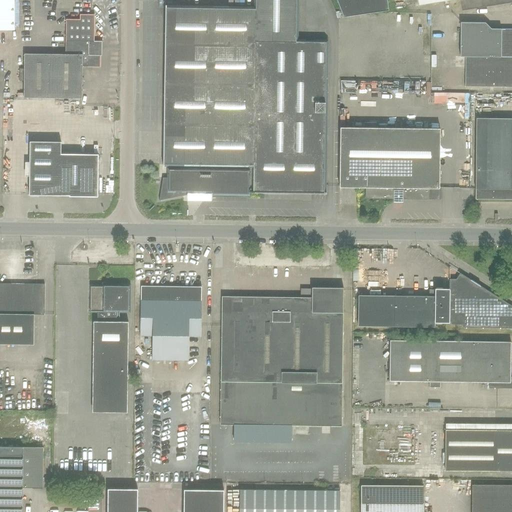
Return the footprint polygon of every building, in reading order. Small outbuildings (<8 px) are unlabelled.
[(0,0),(0,30),(14,31),(14,0),(0,0)] [(324,193),(326,42),(296,42),(296,0),(255,0),(256,9),(166,8),(163,165),(169,165),(169,178),(163,178),(163,179),(160,199),(159,199),(159,201),(160,200),(187,195),(187,197),(212,198),(212,193),(248,194),(248,192),(324,193)] [(336,0),(343,17),(388,11),(386,0),(336,0)] [(460,0),(462,11),(511,2),(511,0),(418,0),(419,5),(449,0),(460,0)] [(100,67),(100,42),(94,42),(94,15),(80,14),(80,19),(66,19),(65,55),(24,54),(24,98),(82,98),(82,67),(100,67)] [(460,57),(465,57),(511,57),(511,29),(491,29),(485,23),(460,22),(460,57)] [(511,57),(465,57),(465,87),(511,87),(511,57)] [(435,92),(435,102),(447,102),(448,92),(435,92)] [(511,199),(511,118),(476,118),(475,199),(511,199)] [(340,127),(339,187),(366,188),(366,198),(394,198),(394,202),(403,202),(403,198),(430,199),(431,199),(432,198),(433,198),(434,197),(435,197),(436,196),(437,195),(438,194),(438,193),(439,192),(439,191),(439,190),(439,189),(440,129),(351,128),(341,127),(340,127)] [(98,197),(98,154),(61,154),(61,142),(30,142),(29,195),(97,196),(97,197),(98,197)] [(511,328),(511,306),(480,286),(470,280),(460,273),(456,280),(449,279),(448,290),(428,290),(428,296),(357,296),(357,327),(434,327),(434,324),(451,324),(451,325),(463,325),(463,328),(509,329),(509,328),(511,328)] [(45,284),(34,284),(0,283),(0,344),(34,345),(34,315),(44,315),(45,284)] [(93,322),(92,412),(127,413),(128,322),(116,322),(116,311),(128,311),(129,286),(110,286),(110,288),(92,288),(91,310),(97,311),(97,322),(93,322)] [(141,286),(141,300),(140,336),(152,336),(152,360),(188,360),(188,336),(201,337),(201,287),(141,286)] [(341,426),(343,312),(343,288),(312,287),(312,298),(222,296),(220,425),(341,426)] [(511,377),(510,378),(510,342),(389,340),(389,381),(429,382),(429,388),(440,388),(440,382),(489,383),(489,389),(511,388),(511,377)] [(511,471),(511,430),(445,430),(445,471),(511,471)] [(22,511),(23,488),(43,489),(43,448),(0,447),(0,511),(22,511)] [(511,511),(511,485),(472,485),(472,511),(511,511)] [(422,511),(422,486),(360,487),(360,511),(422,511)] [(137,511),(138,489),(108,489),(107,511),(137,511)] [(223,511),(224,490),(184,490),(183,511),(223,511)] [(338,511),(338,491),(238,490),(238,511),(338,511)]
